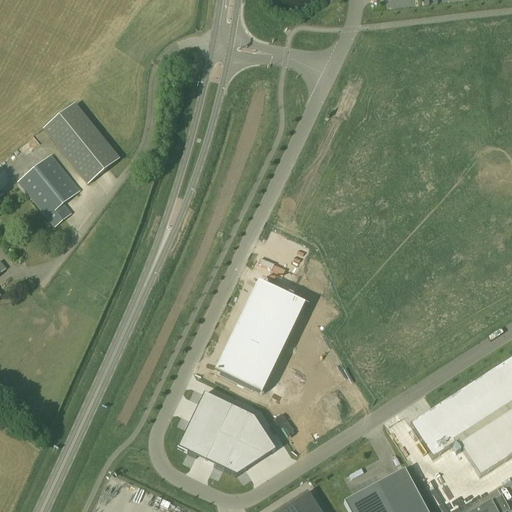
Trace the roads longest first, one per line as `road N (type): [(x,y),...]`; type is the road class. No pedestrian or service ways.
road 1 (unclassified): [(511,330),(245,501),(225,499),(161,465),(156,435),(330,75)]
road 2 (primary): [(44,511),(156,265),(221,48)]
